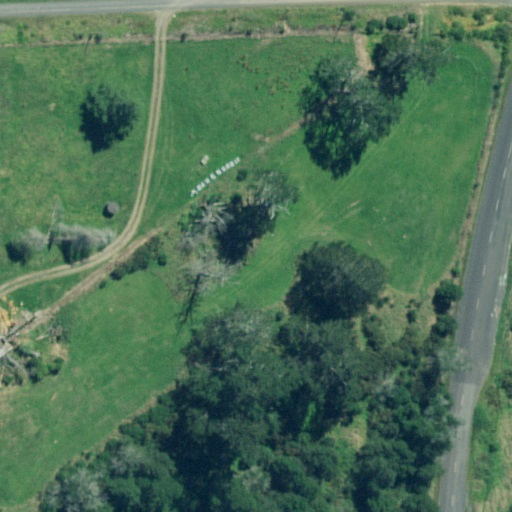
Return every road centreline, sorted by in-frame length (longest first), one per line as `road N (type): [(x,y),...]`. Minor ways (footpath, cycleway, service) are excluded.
road 1 (track): [(163,3),(136,220),(100,258),(0,293)]
road 2 (unclassified): [(450,511),(511,142)]
road 3 (unclassified): [(0,8),(276,0)]
